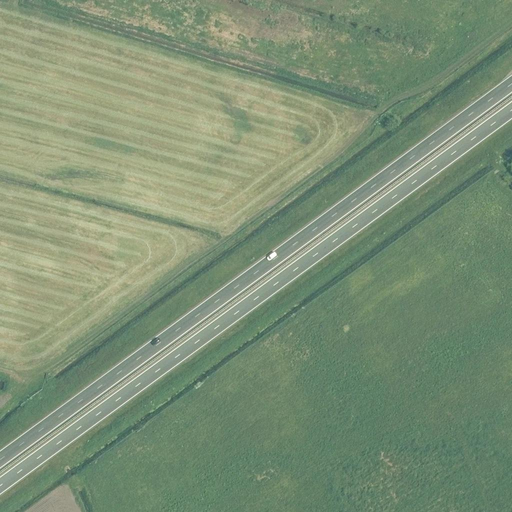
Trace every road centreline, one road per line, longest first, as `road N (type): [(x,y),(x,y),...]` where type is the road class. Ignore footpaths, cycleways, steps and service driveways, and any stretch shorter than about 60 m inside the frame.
road 1 (trunk): [(511,84),(0,461)]
road 2 (track): [(511,22),(385,105),(331,157),(30,383),(0,371)]
road 3 (trunk): [(0,486),(511,110)]
